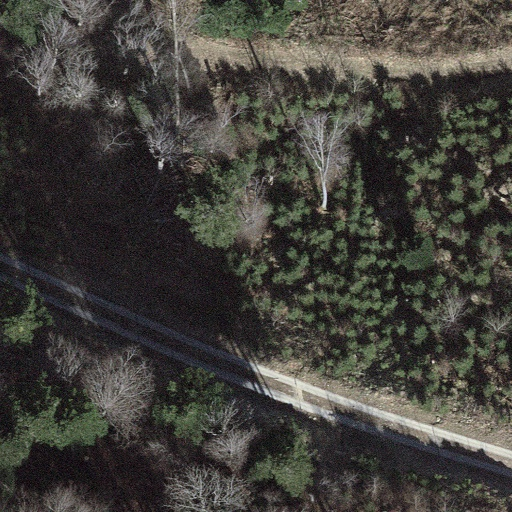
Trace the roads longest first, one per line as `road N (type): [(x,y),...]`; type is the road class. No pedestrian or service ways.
road 1 (track): [(511,462),(193,356),(0,264)]
road 2 (track): [(0,44),(151,32),(347,65),(470,69),(511,60)]
